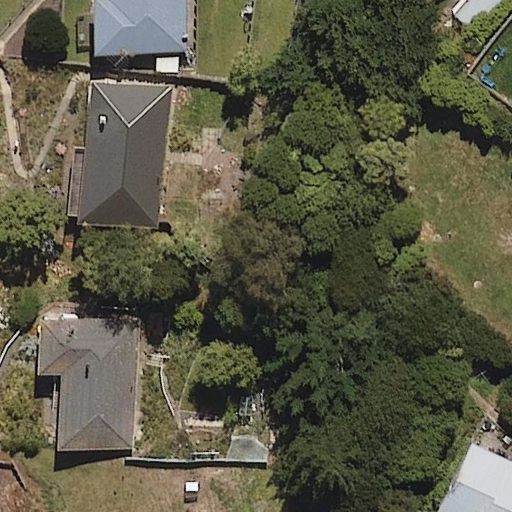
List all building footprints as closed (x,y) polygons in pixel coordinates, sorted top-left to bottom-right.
[(99,0),(101,51),(189,50),(188,0),(99,0)] [(499,0),(457,0),(451,7),(476,28),(499,0)] [(174,84),(99,77),(87,218),(161,224),(174,84)] [(63,371),(60,445),(132,448),(138,319),(48,315),(45,371),(63,371)] [(511,511),(511,451),(460,423),(423,488),(465,511),(511,511)]
